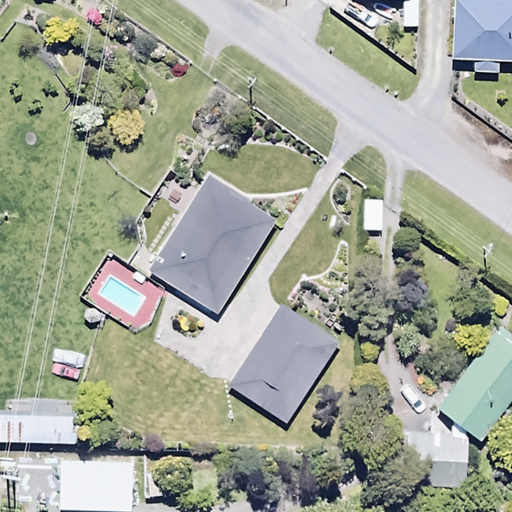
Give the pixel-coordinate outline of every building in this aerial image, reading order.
[(511,61),(511,0),(451,0),(449,59),(472,60),(472,71),(495,72),(496,60),(511,61)] [(275,220),(206,176),(146,271),(215,314),(275,220)] [(337,341),(281,304),(227,385),(284,422),(337,341)] [(511,339),(497,328),(435,408),(476,440),(511,393),(511,339)] [(63,416),(63,399),(29,398),(29,415),(0,414),(0,440),(70,442),(71,416),(63,416)] [(400,432),(400,486),(462,486),(463,432),(400,432)]
